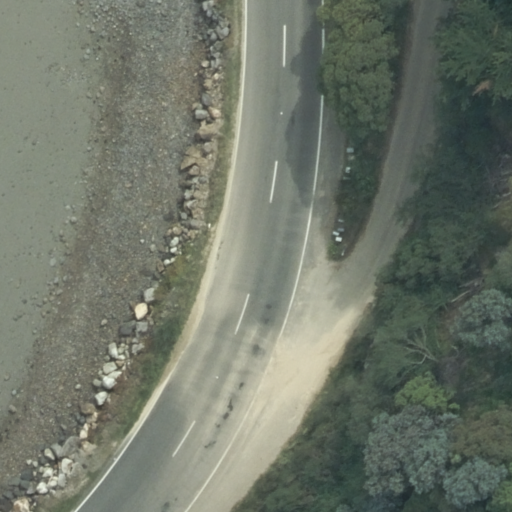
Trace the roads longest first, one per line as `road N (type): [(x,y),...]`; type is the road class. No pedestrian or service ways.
road 1 (residential): [(230,355),(331,309),(376,253),(442,0)]
road 2 (tertiary): [(230,355),(267,246),(284,0)]
road 3 (tertiary): [(132,511),(230,355)]
